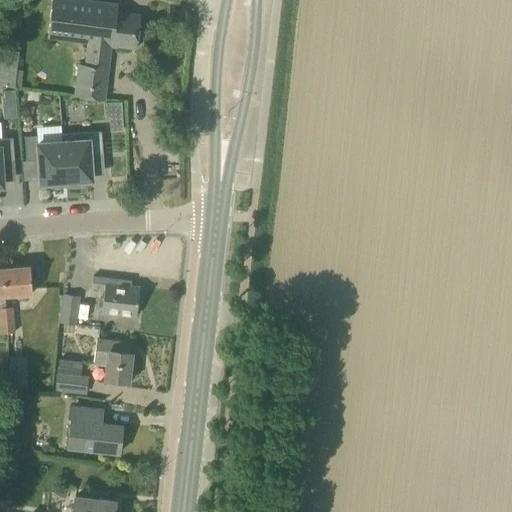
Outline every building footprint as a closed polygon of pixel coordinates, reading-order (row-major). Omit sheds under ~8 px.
[(50,0),(46,38),(86,43),(83,64),(108,68),(111,46),(135,49),(139,15),(116,12),(117,4),(85,0),(50,0)] [(14,86),(16,70),(18,51),(0,49),(0,86),(13,88),(14,86)] [(16,70),(14,86),(21,86),(22,71),(16,70)] [(15,102),(14,90),(3,91),(4,103),(15,102)] [(122,116),(109,117),(109,131),(123,130),(122,116)] [(63,140),(66,187),(80,186),(79,181),(91,181),(90,157),(103,156),(102,131),(62,133),(63,140)] [(66,187),(63,140),(37,142),(37,135),(24,136),(25,161),(37,161),(39,184),(51,183),(51,188),(66,187)] [(0,186),(2,187),(1,163),(13,162),(12,138),(0,138),(0,186)] [(2,268),(4,296),(31,294),(29,266),(2,268)] [(135,317),(138,287),(126,286),(126,281),(92,277),(90,288),(103,290),(100,313),(135,317)] [(63,294),(58,323),(60,323),(76,325),(80,298),(80,297),(64,294),(63,294)] [(6,319),(13,318),(12,307),(0,307),(0,323),(6,323),(6,319)] [(6,323),(0,323),(0,333),(15,332),(13,318),(6,319),(6,323)] [(130,381),(133,380),(133,371),(131,369),(129,369),(131,353),(128,353),(129,344),(96,339),(93,364),(106,365),(104,379),(127,382),(128,381),(130,381)] [(27,387),(26,356),(9,357),(9,387),(27,387)] [(85,395),(87,377),(79,376),(81,361),(58,359),(54,391),(85,395)] [(120,453),(122,427),(96,424),(97,410),(72,408),(67,447),(120,453)] [(0,450),(11,452),(13,440),(0,438),(0,450)] [(163,492),(162,464),(134,465),(135,493),(163,492)] [(9,468),(0,466),(0,479),(8,480),(9,468)] [(112,511),(114,501),(74,496),(72,511),(112,511)]
